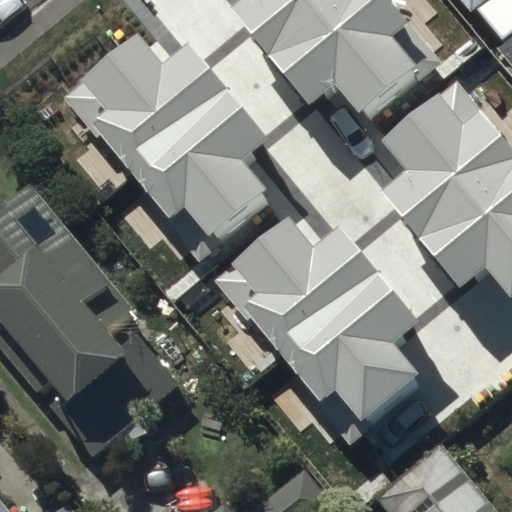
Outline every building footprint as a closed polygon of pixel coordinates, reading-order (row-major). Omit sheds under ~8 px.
[(379,0),(218,0),(210,7),(344,173),(391,135),(381,123),(399,108),(381,86),(364,100),(348,80),(407,33),(379,0)] [(511,0),(464,0),(473,10),(479,6),(504,38),(511,31),(511,0)] [(118,80),(68,122),(220,304),(254,276),(243,262),(299,215),(174,64),(133,98),(118,80)] [(511,106),(458,155),(511,215),(511,106)] [(140,306),(34,182),(12,200),(14,202),(0,213),(0,308),(68,390),(50,406),(95,456),(184,378),(143,330),(130,341),(117,326),(140,306)] [(396,259),(313,328),(380,408),(463,339),(396,259)] [(502,511),(443,443),(379,498),(390,511),(502,511)] [(328,511),(337,505),(307,466),(248,511),(328,511)] [(0,511),(17,511),(0,490),(0,511)] [(82,511),(71,499),(54,511),(82,511)] [(236,511),(227,500),(212,511),(236,511)]
